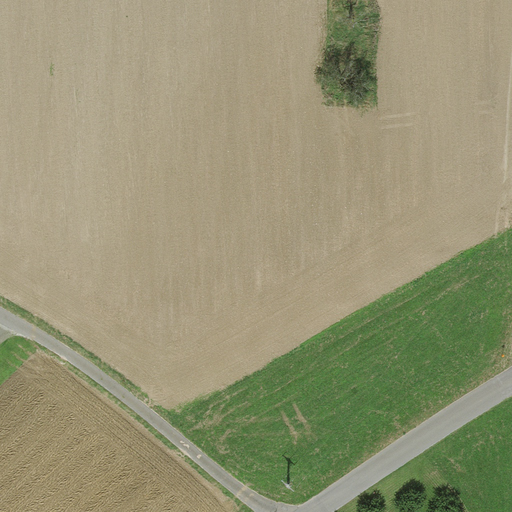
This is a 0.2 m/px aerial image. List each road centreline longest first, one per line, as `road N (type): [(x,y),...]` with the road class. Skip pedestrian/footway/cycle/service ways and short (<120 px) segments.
road 1 (residential): [(265,511),(0,313)]
road 2 (unclassified): [(511,381),(308,511)]
